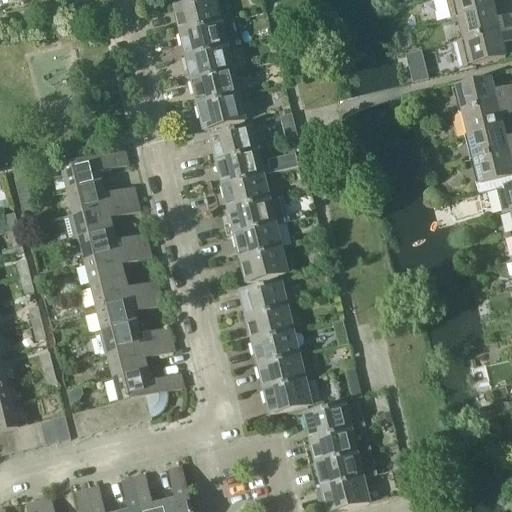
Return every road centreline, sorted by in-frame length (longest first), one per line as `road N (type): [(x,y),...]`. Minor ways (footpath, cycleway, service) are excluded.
road 1 (residential): [(201,434),(215,425),(216,401),(122,0)]
road 2 (residential): [(0,482),(201,434)]
road 3 (residential): [(286,511),(270,448),(208,464)]
